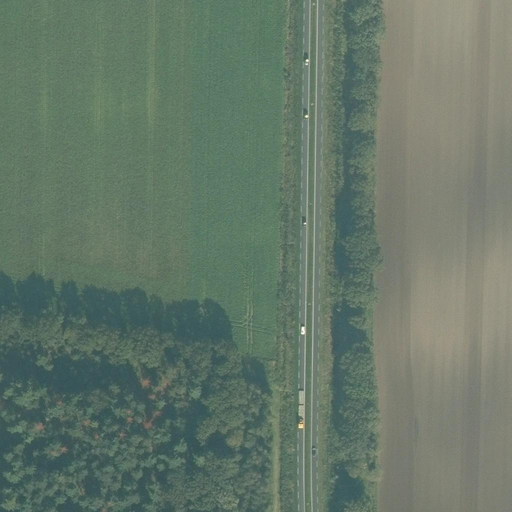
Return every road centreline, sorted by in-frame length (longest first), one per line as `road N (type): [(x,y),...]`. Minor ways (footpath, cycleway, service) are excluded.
road 1 (track): [(362,511),(369,0)]
road 2 (primary): [(314,511),(319,0)]
road 3 (primary): [(306,0),(301,511)]
